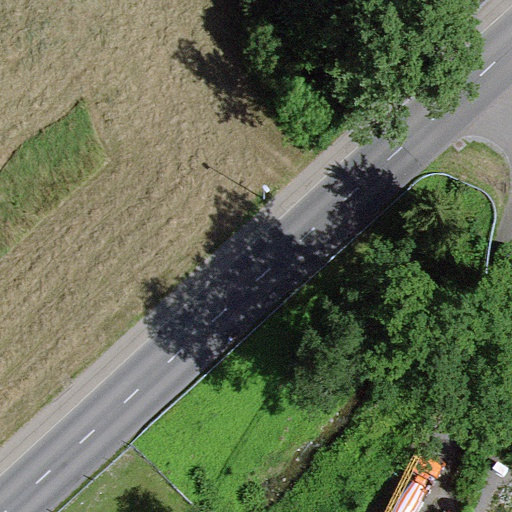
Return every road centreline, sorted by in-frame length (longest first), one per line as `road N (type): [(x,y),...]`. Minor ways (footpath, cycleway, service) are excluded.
road 1 (tertiary): [(4,511),(511,50)]
road 2 (residential): [(511,294),(411,511)]
